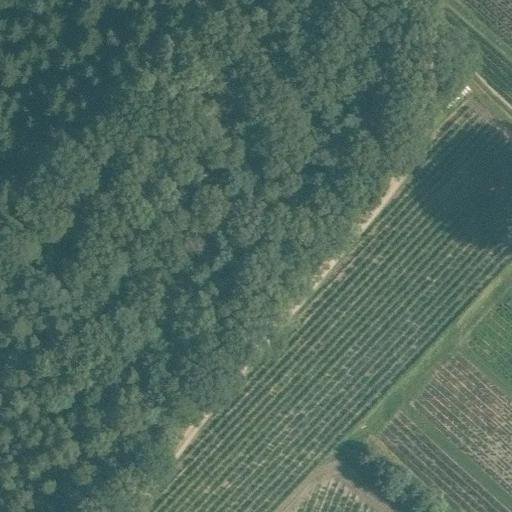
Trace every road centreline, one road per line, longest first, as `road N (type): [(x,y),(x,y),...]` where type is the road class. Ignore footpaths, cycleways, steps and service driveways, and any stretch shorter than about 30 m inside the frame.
road 1 (track): [(425,0),(431,99),(408,158),(201,410),(130,511)]
road 2 (track): [(201,410),(0,355)]
